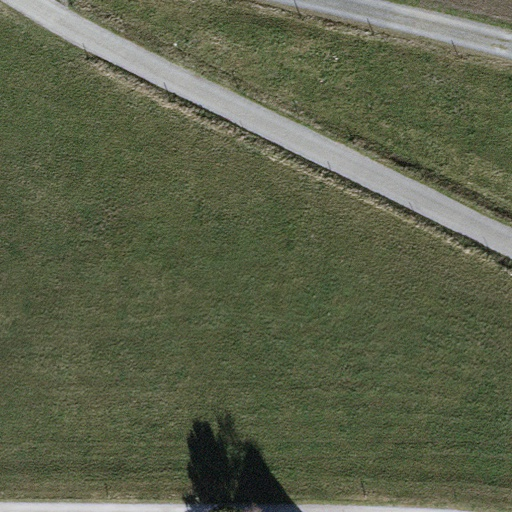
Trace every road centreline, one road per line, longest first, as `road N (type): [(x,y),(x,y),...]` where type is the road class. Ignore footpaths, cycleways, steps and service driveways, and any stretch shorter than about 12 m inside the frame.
road 1 (track): [(22,0),(511,244)]
road 2 (track): [(511,49),(306,0)]
